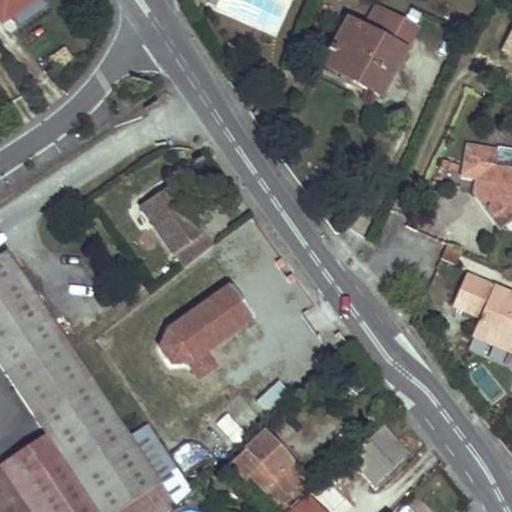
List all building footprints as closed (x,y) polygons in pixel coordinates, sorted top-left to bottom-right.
[(0,0),(0,22),(31,0),(0,0)] [(361,29),(344,20),(329,48),(324,45),(321,51),(326,55),(323,61),(353,77),(350,82),(376,95),(413,29),(373,7),(361,29)] [(511,55),(511,30),(502,50),(511,55)] [(494,151),(464,145),(458,176),(474,179),(472,191),(502,197),(498,217),(511,219),(511,170),(510,171),(491,168),(494,151)] [(212,247),(173,190),(141,211),(181,269),(212,247)] [(502,197),(472,191),(471,194),(494,226),(500,228),(511,219),(498,217),(502,197)] [(117,511),(158,484),(5,254),(0,257),(0,368),(51,445),(27,462),(34,474),(10,489),(0,474),(0,511),(117,511)] [(511,295),(464,274),(450,304),(478,317),(470,333),(505,350),(511,335),(511,295)] [(249,324),(227,292),(166,334),(157,352),(168,368),(185,366),(194,380),(208,371),(200,358),(249,324)] [(235,449),(248,437),(226,413),(213,425),(235,449)] [(407,456),(384,427),(351,457),(372,484),(407,456)] [(291,465),(262,434),(225,469),(232,475),(236,471),(245,480),(249,476),(276,506),(304,481),(290,467),(291,465)] [(316,511),(305,500),(291,511),(316,511)]
